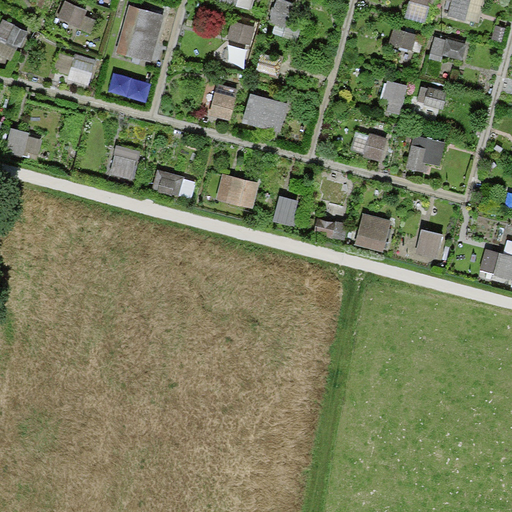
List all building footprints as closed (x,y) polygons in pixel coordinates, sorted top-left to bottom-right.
[(84,5),(71,0),(59,0),(54,14),(77,24),(84,5)] [(163,11),(128,0),(114,48),(149,58),(163,11)] [(304,2),(296,0),(273,0),(266,24),(296,33),(304,2)] [(423,17),(428,0),(406,0),(404,12),(423,17)] [(482,0),(442,0),(440,9),(477,20),(482,0)] [(0,53),(10,58),(26,28),(2,15),(0,18),(0,53)] [(253,23),(230,17),(222,46),(245,52),(253,23)] [(415,30),(393,24),(388,40),(411,46),(415,30)] [(466,40),(433,33),(430,52),(462,58),(466,40)] [(282,53),(259,48),(255,66),(277,72),(282,53)] [(74,54),(58,50),(54,67),(68,71),(67,76),(89,81),(95,56),(75,51),(74,54)] [(407,82),(386,76),(377,106),(398,112),(407,82)] [(230,117),(237,87),(216,80),(208,111),(230,117)] [(446,87),(424,82),(420,101),(442,105),(446,87)] [(279,130),(287,100),(248,88),(239,118),(279,130)] [(43,134),(9,127),(4,149),(38,156),(43,134)] [(378,160),(386,136),(357,127),(349,151),(378,160)] [(445,138),(411,132),(404,166),(420,169),(422,159),(440,163),(445,138)] [(139,149),(114,142),(107,169),(132,175),(139,149)] [(183,173),(156,167),(151,187),(178,193),(183,173)] [(258,179),(221,171),(214,200),(250,209),(258,179)] [(298,196),(277,191),(271,219),(292,223),(298,196)] [(390,217),(362,211),(355,240),(383,247),(390,217)] [(342,237),(347,220),(317,212),(312,230),(342,237)] [(442,230),(421,225),(415,250),(437,254),(442,230)] [(503,251),(484,247),(479,268),(511,275),(511,238),(506,237),(503,251)]
